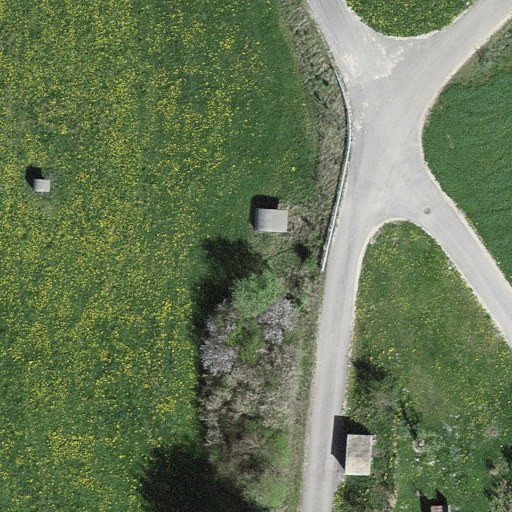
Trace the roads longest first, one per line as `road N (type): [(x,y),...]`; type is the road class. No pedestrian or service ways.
road 1 (trunk): [(0,47),(511,79)]
road 2 (track): [(381,118),(337,0)]
